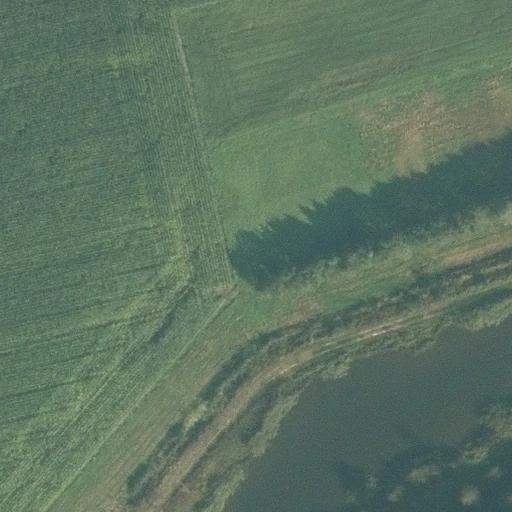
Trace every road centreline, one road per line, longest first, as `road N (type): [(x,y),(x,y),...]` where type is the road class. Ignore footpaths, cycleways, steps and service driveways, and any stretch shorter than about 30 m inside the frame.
road 1 (track): [(143,511),(259,381),(299,356),(511,285)]
road 2 (track): [(410,511),(511,443)]
